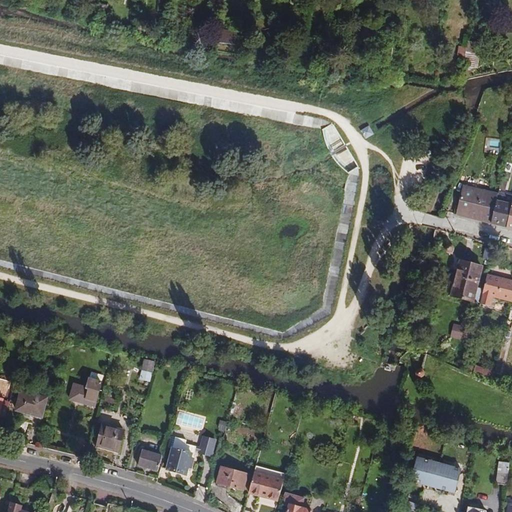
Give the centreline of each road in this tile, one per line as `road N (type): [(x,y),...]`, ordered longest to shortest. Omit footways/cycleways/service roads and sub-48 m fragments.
road 1 (track): [(356,139),(325,112),(0,47)]
road 2 (track): [(0,276),(267,346),(298,345),(334,325)]
road 3 (secondary): [(0,456),(188,511)]
road 4 (track): [(334,325),(364,182),(356,139)]
road 5 (track): [(403,209),(380,239),(352,311),(334,325)]
